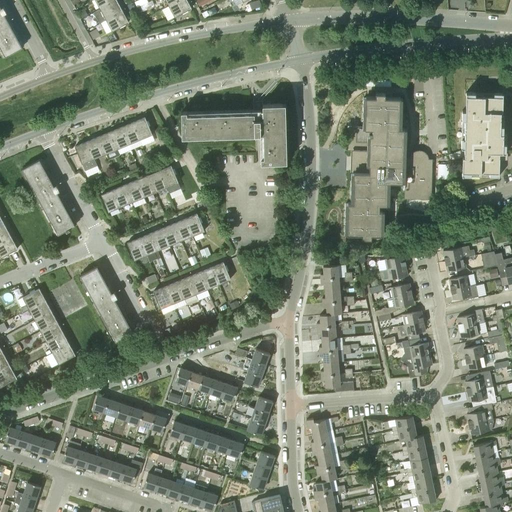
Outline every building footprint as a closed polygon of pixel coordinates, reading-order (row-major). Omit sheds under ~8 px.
[(95,0),(100,8),(115,0),(95,0)] [(122,10),(116,0),(115,0),(100,8),(106,19),(122,10)] [(191,8),(187,0),(178,0),(169,5),(175,17),(191,8)] [(258,0),(250,3),(252,10),(262,6),(259,0),(258,0)] [(149,1),(140,6),(143,11),(152,7),(149,1)] [(131,10),(135,8),(132,2),(128,4),(127,5),(130,11),(131,10)] [(0,6),(0,45),(6,56),(22,47),(2,10),(4,8),(3,8),(2,8),(1,8),(0,6)] [(88,15),(84,8),(77,11),(81,19),(88,15)] [(122,10),(106,19),(112,31),(129,22),(122,10)] [(145,19),(138,22),(137,23),(140,28),(141,28),(148,24),(145,19)] [(100,36),(96,29),(89,33),(93,40),(100,36)] [(391,87),(391,85),(392,79),(366,79),(366,84),(366,86),(391,87)] [(449,155),(449,161),(463,157),(462,175),(499,176),(500,158),(506,158),(507,134),(504,134),(504,116),(501,116),(501,112),(503,112),(503,93),(466,92),(465,110),(462,110),(460,147),(464,147),(463,154),(460,153),(459,152),(449,155)] [(449,161),(449,155),(433,161),(433,160),(427,160),(426,157),(426,156),(425,155),(424,154),(423,153),(422,152),(420,152),(418,152),(417,152),(414,153),(413,154),(412,156),(411,157),(411,159),(403,159),(404,152),(404,128),(399,128),(400,98),(385,97),(385,93),(376,93),(376,97),(366,97),(366,120),(372,120),(372,127),(351,127),(350,150),(354,150),(354,160),(351,160),(351,167),(354,167),(353,203),(348,202),(347,234),(362,235),(361,239),(371,239),(371,235),(381,235),(382,211),(380,211),(380,205),(387,205),(388,182),(402,183),(402,190),(406,190),(406,198),(428,198),(429,168),(432,168),(432,167),(449,161)] [(187,111),(181,111),(182,137),(255,136),(255,133),(263,133),(264,157),(261,157),(261,162),(284,162),(284,154),(287,154),(286,139),(283,139),(283,125),(286,125),(286,111),(283,111),(283,103),(263,104),(263,107),(254,107),(254,113),(187,114),(187,111)] [(145,117),(133,122),(140,139),(152,134),(145,117)] [(140,139),(133,122),(121,127),(128,144),(140,139)] [(128,144),(121,127),(110,131),(117,148),(128,144)] [(117,148),(110,131),(99,136),(106,153),(117,148)] [(106,153),(99,136),(87,141),(94,158),(106,153)] [(94,158),(87,141),(75,146),(82,163),(94,158)] [(154,158),(160,156),(157,149),(152,151),(154,158)] [(54,185),(54,186),(40,159),(23,168),(58,234),(66,230),(67,232),(71,230),(70,228),(75,225),(55,188),(57,186),(56,185),(55,185),(54,185)] [(160,170),(167,187),(169,192),(181,187),(172,165),(160,170)] [(116,171),(118,176),(126,173),(124,168),(116,171)] [(167,187),(160,170),(148,175),(155,192),(167,187)] [(292,174),(293,178),(294,182),(300,180),(299,176),(298,172),(292,174)] [(97,186),(105,182),(101,175),(93,179),(97,186)] [(155,192),(148,175),(137,179),(144,196),(155,192)] [(144,196),(137,179),(125,184),(132,201),(144,196)] [(132,201),(125,184),(114,189),(121,206),(132,201)] [(121,206),(114,189),(102,194),(109,211),(121,206)] [(197,213),(185,219),(192,235),(204,230),(197,213)] [(149,222),(146,216),(140,219),(143,225),(149,222)] [(192,235),(185,219),(174,223),(181,240),(192,235)] [(181,240),(174,223),(162,228),(169,245),(181,240)] [(5,226),(0,229),(0,243),(11,237),(5,226)] [(169,245),(162,228),(151,233),(158,250),(169,245)] [(158,250),(151,233),(139,238),(146,255),(149,262),(153,260),(151,253),(158,250)] [(11,237),(0,243),(0,255),(1,258),(18,249),(11,237)] [(146,255),(139,238),(127,243),(134,260),(146,255)] [(443,250),(445,261),(464,257),(475,255),(474,249),(470,249),(469,245),(443,250)] [(497,260),(495,253),(494,251),(481,253),(484,268),(498,265),(497,260)] [(511,282),(511,256),(503,259),(502,252),(495,253),(497,260),(498,265),(499,268),(501,280),(502,284),(508,283),(511,282)] [(191,265),(197,263),(194,255),(188,258),(191,265)] [(387,269),(406,265),(403,255),(385,258),(387,269)] [(464,257),(445,261),(448,271),(466,267),(464,257)] [(223,262),(211,267),(218,284),(230,279),(223,262)] [(406,265),(387,269),(389,279),(408,275),(406,265)] [(97,266),(80,275),(116,341),(133,332),(97,266)] [(321,275),(321,280),(339,278),(338,266),(323,267),(324,274),(321,275)] [(218,284),(211,267),(200,272),(207,289),(218,284)] [(490,278),(499,276),(497,268),(489,270),(490,278)] [(207,289),(200,272),(188,276),(195,294),(207,289)] [(149,283),(149,284),(157,280),(157,279),(155,273),(146,277),(149,283)] [(470,285),(468,275),(449,279),(451,289),(470,285)] [(195,294),(188,276),(177,281),(184,298),(195,294)] [(339,278),(321,280),(321,284),(325,284),(325,291),(340,290),(339,278)] [(184,298),(177,281),(165,286),(172,303),(184,298)] [(391,287),(393,297),(412,293),(409,283),(391,287)] [(476,284),(470,285),(451,289),(453,299),(468,296),(469,298),(479,296),(476,284)] [(371,293),(383,291),(382,285),(370,287),(371,293)] [(172,303),(165,286),(153,291),(160,308),(172,303)] [(29,308),(29,309),(45,300),(39,288),(23,297),(27,305),(29,308)] [(340,290),(325,291),(326,299),(323,299),(323,304),(341,302),(341,301),(347,300),(354,300),(354,296),(347,296),(340,296),(340,290)] [(395,306),(388,307),(387,308),(387,307),(385,307),(383,308),(381,309),(375,310),(376,315),(378,315),(390,312),(397,309),(397,307),(414,304),(412,293),(393,297),(395,306)] [(45,300),(29,309),(35,320),(51,311),(45,300)] [(229,303),(232,309),(239,306),(237,300),(229,303)] [(341,302),(323,304),(324,309),(327,308),(327,315),(334,314),(342,314),(341,302)] [(215,307),(207,311),(210,317),(218,314),(215,307)] [(494,320),(504,318),(502,309),(496,310),(497,315),(493,316),(494,320)] [(403,314),(405,324),(423,320),(421,310),(403,314)] [(51,311),(35,320),(41,330),(57,321),(51,311)] [(379,321),(391,318),(390,312),(378,315),(379,321)] [(177,322),(179,315),(170,313),(168,320),(177,322)] [(478,323),(476,313),(457,317),(459,327),(478,323)] [(334,314),(327,315),(320,316),(320,322),(317,322),(317,327),(335,326),(342,325),(349,325),(349,320),(342,321),(342,320),(335,320),(334,314)] [(487,331),(489,337),(505,334),(501,319),(497,320),(499,329),(487,331)] [(406,329),(407,335),(425,331),(423,320),(405,324),(399,325),(400,330),(406,329)] [(57,321),(41,330),(47,341),(63,332),(57,321)] [(478,323),(459,327),(461,338),(480,334),(478,323)] [(335,326),(317,327),(318,333),(321,332),(322,339),(337,338),(335,326)] [(63,332),(47,341),(52,352),(69,343),(63,332)] [(505,334),(489,337),(490,344),(497,342),(499,352),(508,350),(505,334)] [(384,344),(396,342),(395,336),(383,338),(384,344)] [(411,357),(430,353),(428,342),(421,343),(420,337),(408,340),(402,341),(404,352),(400,359),(411,357)] [(337,338),(322,339),(322,346),(319,347),(319,351),(338,350),(337,338)] [(69,343),(52,352),(59,364),(75,355),(69,343)] [(17,353),(23,350),(19,345),(15,347),(14,347),(17,353)] [(466,359),(484,355),(482,345),(464,348),(466,359)] [(246,357),(248,351),(237,347),(235,353),(246,357)] [(256,348),(252,359),(266,364),(270,353),(256,348)] [(338,350),(319,351),(320,356),(323,356),(324,363),(339,362),(338,350)] [(411,357),(414,368),(408,369),(410,376),(427,372),(425,366),(432,364),(430,353),(411,357)] [(5,355),(0,358),(0,372),(11,366),(5,355)] [(486,365),(484,355),(466,359),(468,369),(486,365)] [(266,364),(252,359),(248,370),(262,375),(266,364)] [(495,369),(510,366),(509,365),(509,362),(509,360),(494,363),(495,369)] [(339,362),(324,363),(324,370),(321,370),(321,375),(340,374),(339,362)] [(11,366),(0,372),(0,386),(0,387),(17,378),(11,366)] [(187,384),(192,371),(180,367),(176,380),(187,384)] [(262,375),(248,370),(244,381),(258,386),(262,375)] [(467,391),(493,386),(490,370),(469,375),(470,380),(465,381),(467,391)] [(199,388),(203,375),(192,371),(187,384),(199,388)] [(340,374),(321,375),(322,380),(325,380),(326,388),(335,387),(335,392),(354,390),(353,382),(340,383),(340,374)] [(210,392),(215,379),(203,375),(199,388),(210,392)] [(221,396),(226,383),(215,379),(210,392),(221,396)] [(226,383),(221,396),(233,400),(238,387),(226,383)] [(493,386),(467,391),(470,402),(487,398),(488,403),(492,403),(496,402),(493,386)] [(93,408),(105,412),(109,399),(97,395),(93,408)] [(258,396),(255,408),(269,412),(273,401),(258,396)] [(109,399),(105,412),(116,416),(121,402),(109,399)] [(121,402),(116,416),(128,419),(132,406),(121,402)] [(486,410),(485,410),(484,404),(473,407),(470,407),(471,413),(469,413),(467,414),(469,424),(488,420),(486,410)] [(132,406),(128,419),(139,423),(144,410),(132,406)] [(269,412),(255,408),(251,418),(265,423),(269,412)] [(144,410),(139,423),(136,432),(147,436),(151,427),(155,414),(144,410)] [(155,414),(151,427),(161,431),(163,431),(167,418),(155,414)] [(392,426),(392,431),(414,426),(412,415),(395,418),(397,425),(392,426)] [(265,423),(251,418),(247,429),(261,434),(265,423)] [(313,434),(327,431),(325,419),(314,421),(313,418),(306,420),(308,428),(311,427),(313,434)] [(182,437),(186,424),(175,420),(170,434),(182,437)] [(488,420),(469,424),(471,434),(490,430),(488,420)] [(191,449),(193,441),(198,428),(186,424),(182,437),(179,445),(191,449)] [(73,438),(76,427),(70,425),(67,435),(73,438)] [(417,436),(414,426),(392,431),(393,435),(398,434),(400,440),(423,435),(422,435),(417,436)] [(17,444),(21,431),(10,427),(5,440),(17,444)] [(205,445),(209,432),(198,428),(193,441),(205,445)] [(312,447),(330,443),(336,442),(335,437),(333,430),(327,431),(313,434),(314,441),(311,442),(312,447)] [(28,448),(33,434),(21,431),(17,444),(28,448)] [(221,436),(209,432),(205,445),(216,449),(221,436)] [(40,452),(44,438),(33,434),(28,448),(40,452)] [(423,435),(400,440),(400,441),(406,440),(407,445),(402,446),(403,451),(425,446),(423,435)] [(221,436),(216,449),(228,452),(232,440),(221,436)] [(56,442),(44,438),(40,452),(52,455),(56,442)] [(232,440),(228,452),(239,457),(244,443),(232,440)] [(476,455),(493,451),(492,445),(497,444),(496,440),(473,445),(476,455)] [(318,458),(332,455),(330,443),(312,447),(313,451),(316,451),(318,458)] [(75,463),(79,450),(67,446),(63,459),(75,463)] [(425,446),(403,451),(404,455),(409,454),(410,460),(427,457),(425,446)] [(86,467),(91,453),(79,450),(75,463),(86,467)] [(261,451),(257,462),(271,467),(275,455),(261,451)] [(478,465),(500,460),(499,457),(495,457),(493,451),(476,455),(478,465)] [(98,471),(102,457),(91,453),(86,467),(98,471)] [(317,470),(335,466),(332,455),(318,458),(319,464),(316,465),(317,470)] [(109,474),(113,461),(102,457),(98,471),(109,474)] [(427,457),(410,460),(411,467),(406,468),(407,472),(429,467),(427,457)] [(480,475),(498,471),(496,465),(501,464),(500,460),(478,465),(480,475)] [(120,478),(125,465),(113,461),(109,474),(120,478)] [(130,466),(125,465),(120,478),(132,482),(135,475),(139,476),(143,465),(132,461),(130,466)] [(271,467),(257,462),(253,473),(267,477),(271,467)] [(330,479),(330,480),(337,478),(335,466),(317,470),(318,475),(321,474),(323,481),(330,479)] [(429,467),(407,472),(408,476),(413,475),(414,481),(431,478),(429,467)] [(482,485),(504,480),(503,477),(499,477),(498,471),(480,475),(482,485)] [(156,490),(160,477),(148,473),(144,486),(156,490)] [(267,477),(253,473),(249,484),(263,489),(267,477)] [(167,494),(172,480),(160,477),(156,490),(167,494)] [(179,497),(183,484),(184,480),(181,479),(176,477),(175,481),(172,480),(167,494),(179,497)] [(431,478),(414,481),(416,488),(410,489),(411,493),(434,488),(431,478)] [(332,491),(330,480),(330,479),(323,481),(315,482),(317,490),(313,490),(314,495),(332,491)] [(484,495),(502,491),(501,485),(505,484),(504,480),(482,485),(484,495)] [(24,493),(37,498),(41,486),(28,481),(24,493)] [(201,505),(206,492),(207,487),(196,483),(194,488),(190,501),(201,505)] [(190,501),(194,488),(183,484),(179,497),(190,501)] [(434,488),(411,493),(412,497),(417,496),(419,503),(436,499),(434,488)] [(320,506),(335,503),(332,491),(314,495),(315,500),(319,499),(320,506)] [(486,505),(502,502),(508,501),(508,497),(503,498),(502,491),(484,495),(486,505)] [(14,503),(20,505),(33,509),(37,498),(24,493),(18,492),(14,503)] [(218,496),(206,492),(201,505),(213,509),(218,496)] [(283,511),(280,494),(252,503),(254,511),(236,511),(234,499),(220,502),(216,511),(283,511)] [(481,511),(499,511),(499,507),(503,506),(502,502),(486,505),(480,506),(481,511)]
